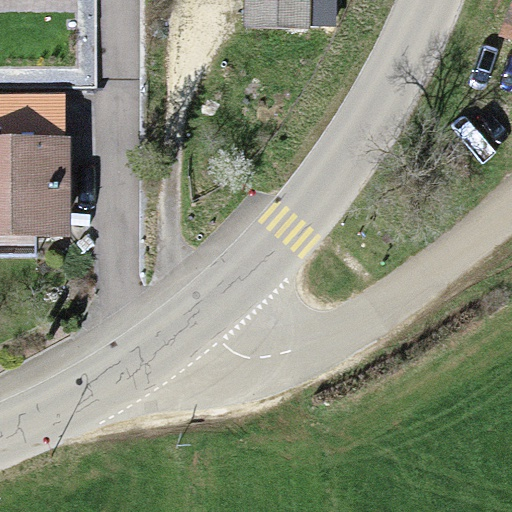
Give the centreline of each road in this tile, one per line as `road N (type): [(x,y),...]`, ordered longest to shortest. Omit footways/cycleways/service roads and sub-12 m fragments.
road 1 (secondary): [(426,0),(331,171),(246,274),(157,349),(0,434)]
road 2 (track): [(201,315),(247,357),(322,346),(511,206)]
